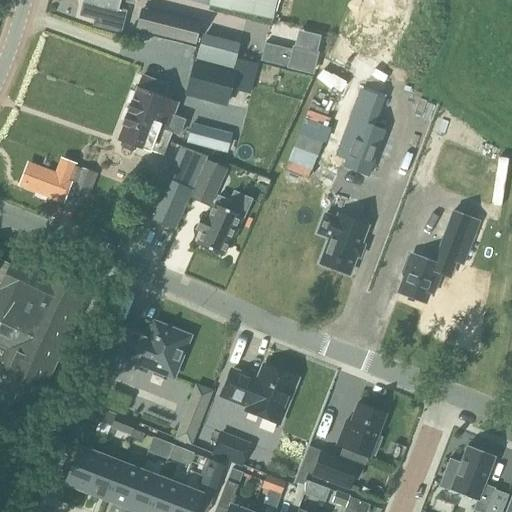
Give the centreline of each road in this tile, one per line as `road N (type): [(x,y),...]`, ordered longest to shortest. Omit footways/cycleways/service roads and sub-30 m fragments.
road 1 (unclassified): [(444,393),(0,213)]
road 2 (residential): [(399,511),(444,393)]
